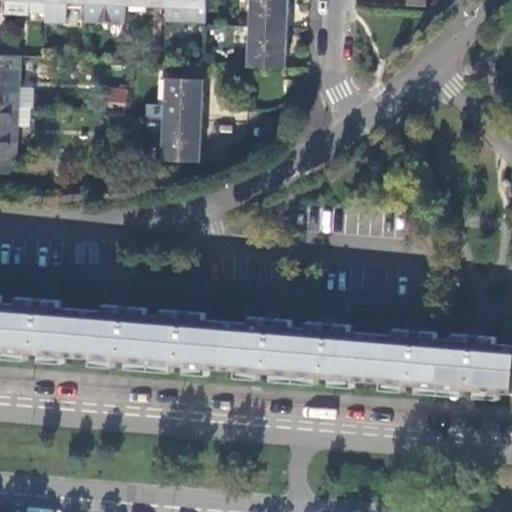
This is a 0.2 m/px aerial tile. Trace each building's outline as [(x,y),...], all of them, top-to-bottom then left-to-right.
[(6,0),(6,13),(29,14),(29,12),(46,13),(46,1),(46,0),(6,0)] [(86,0),(46,0),(46,1),(66,2),(65,15),(86,16),(86,0)] [(126,0),(86,0),(86,16),(86,23),(126,24),(127,5),(126,0)] [(207,19),(207,0),(166,0),(166,6),(165,19),(207,19)] [(287,0),(251,0),(251,25),(286,26),(287,0)] [(286,26),(251,25),(249,67),(285,68),(286,26)] [(20,57),(0,56),(0,106),(18,107),(20,57)] [(165,119),(203,121),(205,79),(167,78),(166,107),(165,119)] [(105,100),(124,105),(127,90),(108,86),(105,100)] [(18,107),(0,106),(0,157),(16,158),(18,107)] [(147,106),(147,118),(165,119),(166,107),(147,106)] [(165,119),(147,118),(146,130),(165,131),(165,119)] [(165,131),(163,161),(201,163),(203,121),(165,119),(165,131)] [(16,158),(0,157),(0,170),(15,171),(16,158)] [(0,348),(511,392),(511,344),(0,301),(0,348)]
